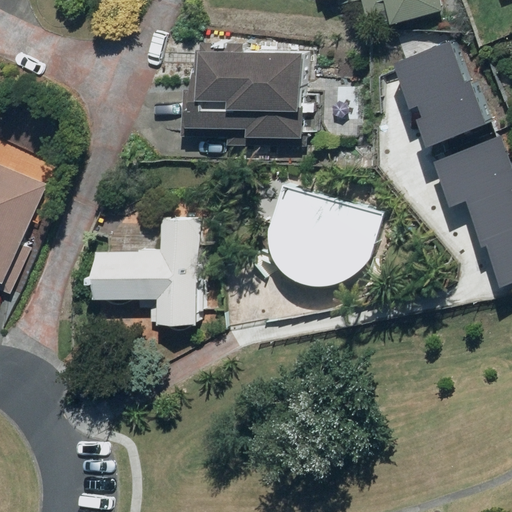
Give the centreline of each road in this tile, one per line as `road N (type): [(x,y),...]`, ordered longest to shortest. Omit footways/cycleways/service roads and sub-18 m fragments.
road 1 (unknown): [(18,390),(134,86)]
road 2 (residential): [(0,380),(42,412),(56,436),(69,511)]
road 3 (unknown): [(134,86),(0,43)]
